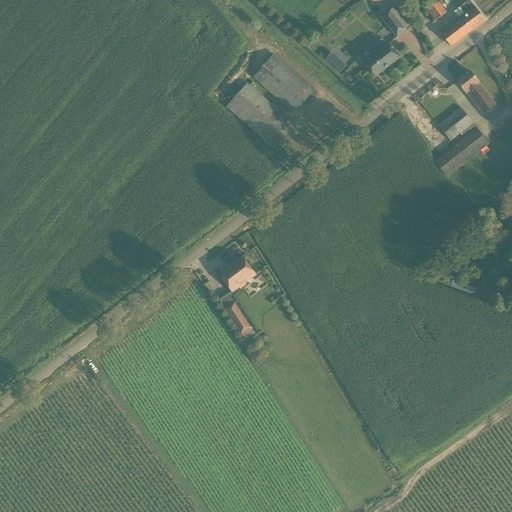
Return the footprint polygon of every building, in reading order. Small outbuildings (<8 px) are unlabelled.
[(446,30),(441,34),(451,46),(485,20),(470,0),(454,12),(458,18),(460,16),(463,20),(447,32),(446,30)] [(427,11),(436,21),(446,13),(438,2),(427,11)] [(390,9),(380,17),(390,29),(397,38),(406,30),(405,28),(413,22),(399,4),(390,10),(390,9)] [(374,56),(369,50),(360,56),(365,63),(364,63),(375,77),(401,57),(389,43),(374,56)] [(332,53),(326,60),(340,73),(346,66),(332,53)] [(314,90),(274,56),(254,79),(294,113),(314,90)] [(495,105),(479,84),(479,83),(470,71),(457,82),(483,115),(484,114),(489,120),(500,112),(495,105)] [(268,143),(288,120),(247,85),(228,108),(268,143)] [(476,127),(461,109),(438,127),(450,142),(461,134),(463,137),(476,127)] [(490,145),(477,128),(434,161),(447,178),(490,145)] [(255,275),(242,257),(219,275),(232,292),(255,275)] [(254,334),(234,303),(225,309),(245,340),(254,334)]
